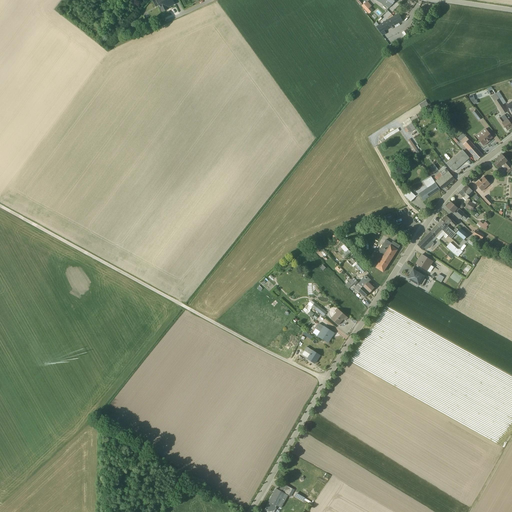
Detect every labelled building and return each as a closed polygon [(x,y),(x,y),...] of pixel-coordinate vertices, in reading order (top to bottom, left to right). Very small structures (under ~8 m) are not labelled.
[(174,4),(172,0),(156,0),(162,12),(167,10),(166,8),(174,4)] [(374,0),(388,8),(392,5),(395,0),(374,0)] [(367,14),(373,9),(366,1),(360,5),(367,14)] [(402,21),(398,14),(378,25),(376,22),(373,25),(382,36),(386,34),(384,32),(394,26),(395,28),(399,25),(398,23),(402,21)] [(498,99),(495,94),(491,97),(494,102),(502,115),(507,111),(499,99),(498,99)] [(481,118),(475,111),(472,113),(478,121),(481,118)] [(511,126),(503,115),(497,119),(504,128),(504,127),(507,131),(511,126)] [(492,138),(485,129),(475,137),(483,146),(487,143),(486,142),(492,138)] [(457,142),(450,133),(448,135),(456,144),(457,142)] [(466,148),(477,160),(482,155),(462,133),(459,136),(457,139),(460,143),(457,146),(463,152),(466,148)] [(408,140),(414,150),(416,148),(410,139),(408,140)] [(453,172),(468,158),(461,150),(446,164),(451,169),(453,172)] [(497,161),(493,164),(498,169),(501,166),(505,171),(508,174),(511,170),(511,167),(501,155),(496,159),(497,161)] [(447,171),(447,172),(444,169),(434,178),(436,180),(435,182),(441,189),(450,182),(454,179),(447,171)] [(422,201),(439,190),(430,177),(422,182),(427,188),(418,194),(422,201)] [(489,184),(483,177),(475,184),(481,192),(489,184)] [(472,191),(466,185),(458,193),(465,201),(469,197),(468,196),(472,191)] [(415,197),(408,190),(403,196),(410,202),(415,197)] [(482,198),(489,205),(492,202),(485,195),(482,198)] [(465,208),(471,211),(476,203),(472,201),(471,203),(469,202),(465,208)] [(450,202),(446,207),(453,214),(453,213),(459,219),(461,217),(463,219),(466,216),(457,208),(456,208),(450,202)] [(394,224),(390,214),(383,217),(387,226),(394,224)] [(445,216),(441,220),(447,226),(449,224),(453,227),(456,224),(449,218),(448,219),(445,216)] [(448,228),(441,220),(437,225),(451,239),(455,234),(448,228)] [(484,230),(488,225),(484,221),(482,223),(479,221),(477,223),(484,230)] [(445,233),(437,225),(430,232),(434,237),(438,241),(445,233)] [(455,228),(453,231),(463,240),(467,235),(459,228),(458,230),(455,228)] [(474,229),(471,234),(480,240),(484,235),(474,229)] [(417,245),(422,250),(423,248),(424,249),(425,250),(427,249),(429,247),(430,248),(434,244),(432,242),(436,238),(430,232),(417,245)] [(384,242),(397,250),(399,246),(392,242),(391,243),(385,240),(384,242)] [(397,250),(384,242),(373,259),(378,263),(375,267),(383,272),(397,250)] [(450,242),(446,246),(457,257),(462,252),(450,242)] [(421,255),(415,264),(427,271),(430,273),(433,267),(430,266),(432,262),(421,255)] [(365,271),(358,263),(355,266),(362,273),(365,271)] [(413,268),(409,274),(410,274),(410,275),(407,280),(418,286),(420,284),(419,286),(421,287),(426,280),(423,278),(424,276),(413,269),(413,268)] [(443,277),(438,274),(435,280),(440,283),(443,277)] [(366,276),(359,283),(369,293),(373,288),(367,282),(369,279),(366,276)] [(348,282),(345,285),(348,289),(353,284),(355,286),(353,288),(357,292),(357,291),(364,298),(369,293),(356,281),(354,283),(351,280),(348,283),(348,282)] [(311,301),(307,304),(314,310),(315,309),(323,316),(326,312),(318,306),(317,306),(311,301)] [(312,308),(307,304),(303,310),(307,314),(309,312),(309,311),(312,308)] [(338,325),(343,319),(345,321),(347,318),(337,308),(334,311),(336,313),(330,319),(338,325)] [(319,324),(312,333),(327,343),(334,333),(319,324)] [(292,338),(290,337),(288,340),(290,341),(289,344),(299,350),(303,345),(293,338),(292,338)] [(320,356),(306,347),(304,351),(302,354),(308,358),(307,359),(314,364),(320,356)] [(269,502),(265,510),(269,511),(272,511),(273,511),(276,508),(275,508),(276,506),(281,508),(288,496),(290,497),(293,493),(291,491),(292,489),(282,483),(278,490),(276,489),(269,501),(269,502)]
